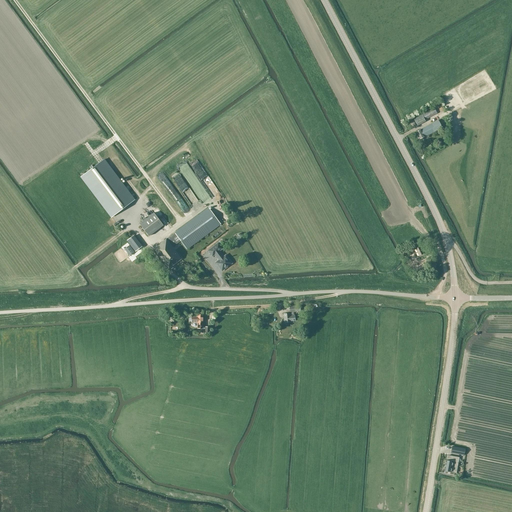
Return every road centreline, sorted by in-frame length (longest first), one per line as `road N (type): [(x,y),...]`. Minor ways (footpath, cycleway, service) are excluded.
road 1 (unclassified): [(456,298),(322,291),(0,312)]
road 2 (tertiary): [(456,298),(439,220),(324,0)]
road 3 (tertiary): [(425,511),(456,298)]
road 4 (track): [(107,306),(183,287),(299,293)]
road 5 (track): [(340,291),(217,309)]
